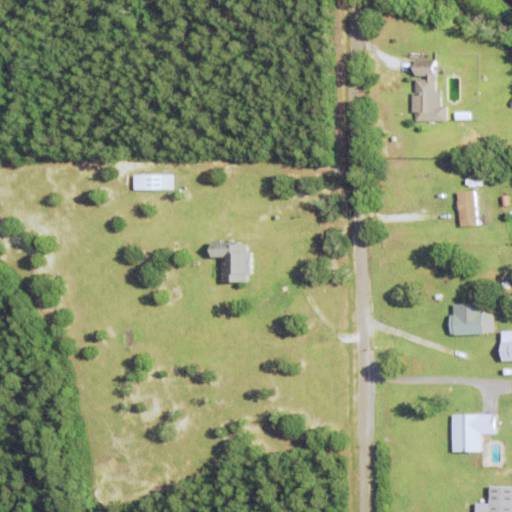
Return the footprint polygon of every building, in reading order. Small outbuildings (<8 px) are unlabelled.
[(437,78),(437,91),(442,91),(442,106),(448,106),(448,121),(416,121),(416,112),(413,112),(413,92),(417,92),(417,79),(428,79),(428,76),(416,76),(416,66),(437,66),(437,75),(435,75),(435,78),(437,78)] [(136,175),(165,174),(165,188),(136,189),(136,175)] [(461,227),(458,192),(476,190),(478,215),(485,214),(486,225),(479,225),(461,227)] [(277,244),(286,242),(294,282),(286,284),(277,244)] [(247,243),(209,244),(210,257),(221,257),(221,282),(248,281),(247,243)] [(495,313),(495,332),(485,332),(485,334),(455,335),(455,334),(452,334),(451,315),(455,314),(455,313),(485,312),(485,313),(495,313)] [(511,340),(500,341),(501,361),(511,360),(511,340)] [(454,415),(497,414),(498,434),(483,434),(483,451),(455,452),(454,415)] [(511,511),(477,511),(478,504),(492,504),(493,486),(511,486),(511,511)]
